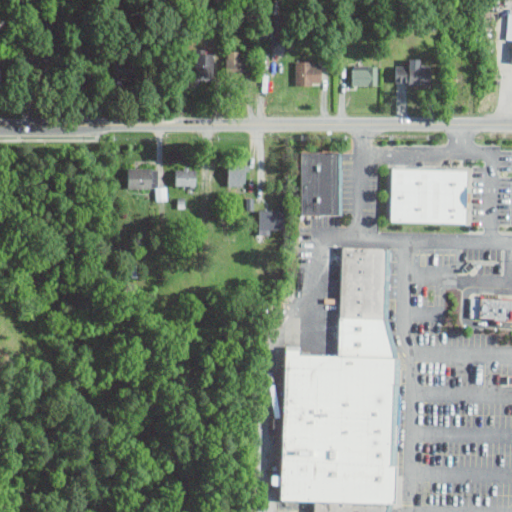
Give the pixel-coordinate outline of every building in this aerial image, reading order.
[(285,54),(285,25),(271,25),(271,54),(285,54)] [(195,48),(195,77),(214,77),(214,48),(195,48)] [(244,60),(244,49),(225,49),(225,75),(251,75),(251,60),(244,60)] [(52,76),(55,60),(34,58),(32,73),(52,76)] [(395,84),(430,84),(430,63),(420,63),(420,58),(408,58),(408,66),(395,66),(395,84)] [(136,75),(136,60),(113,60),(113,75),(136,75)] [(321,84),(321,61),(295,61),(295,84),(321,84)] [(91,66),(77,64),(75,80),(89,82),(91,66)] [(351,84),(377,84),(377,64),(351,64),(351,84)] [(341,153),(341,211),(301,211),(301,153),(341,153)] [(249,185),(249,164),(227,164),(227,185),(249,185)] [(157,188),(157,167),(128,167),(128,188),(157,188)] [(175,185),(197,185),(197,167),(175,167),(175,185)] [(394,167),(392,221),(468,223),(470,169),(394,167)] [(167,185),(155,186),(155,200),(168,199),(167,185)] [(284,209),(258,209),(258,234),(275,234),(275,227),(284,227),(284,209)] [(390,248),(345,247),(341,353),(288,351),(282,499),(317,500),(316,511),(390,511),(394,503),(399,356),(387,317),(390,248)] [(511,299),(474,297),(473,317),(511,319),(511,299)]
